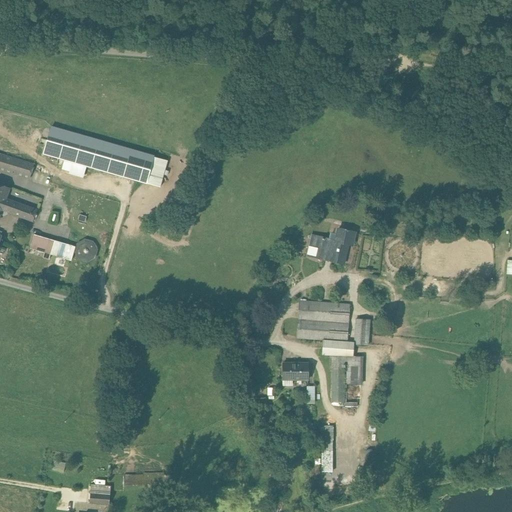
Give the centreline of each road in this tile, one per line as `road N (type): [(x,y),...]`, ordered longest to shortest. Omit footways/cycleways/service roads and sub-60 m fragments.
road 1 (track): [(0,46),(224,55),(289,44)]
road 2 (residential): [(0,280),(265,337)]
road 3 (track): [(289,44),(511,68)]
road 4 (track): [(289,44),(410,0)]
